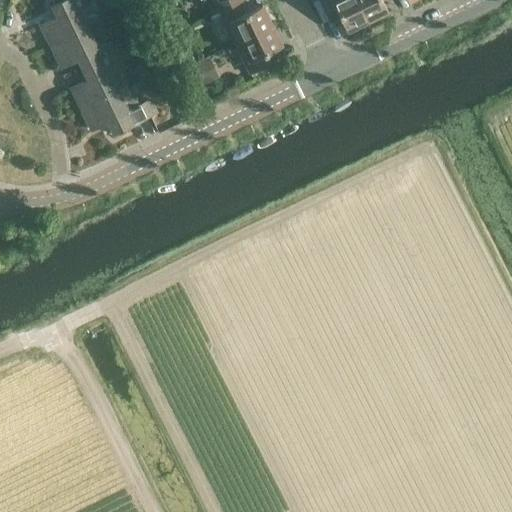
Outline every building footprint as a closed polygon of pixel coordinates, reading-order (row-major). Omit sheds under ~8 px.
[(41,24),(51,46),(87,29),(77,9),(89,3),(87,0),(63,0),(51,6),(56,17),(41,24)] [(213,0),(219,11),(241,1),(240,0),(213,0)] [(367,19),(357,0),(319,0),(330,20),(340,15),(346,29),(367,19)] [(357,0),(367,19),(387,9),(382,0),(357,0)] [(241,1),(219,11),(234,42),(269,25),(259,5),(246,12),(241,1)] [(269,25),(234,42),(249,74),(271,63),(266,52),(279,45),(269,25)] [(77,60),(81,70),(114,55),(108,42),(96,48),(87,29),(51,46),(61,68),(77,60)] [(213,54),(201,56),(205,78),(217,76),(213,54)] [(71,87),(81,108),(116,91),(124,88),(127,86),(117,67),(119,66),(114,55),(81,70),(86,80),(71,87)] [(199,93),(204,102),(218,94),(213,85),(199,93)] [(116,91),(81,108),(91,129),(104,123),(109,134),(154,113),(148,100),(137,105),(133,97),(129,99),(124,88),(116,91)]
